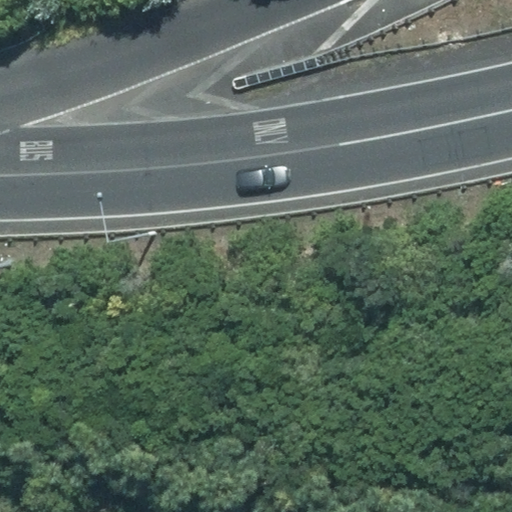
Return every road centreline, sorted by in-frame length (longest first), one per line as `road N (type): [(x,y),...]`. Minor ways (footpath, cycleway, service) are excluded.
road 1 (motorway): [(0,192),(222,176),(511,120)]
road 2 (motorway): [(0,85),(253,0)]
